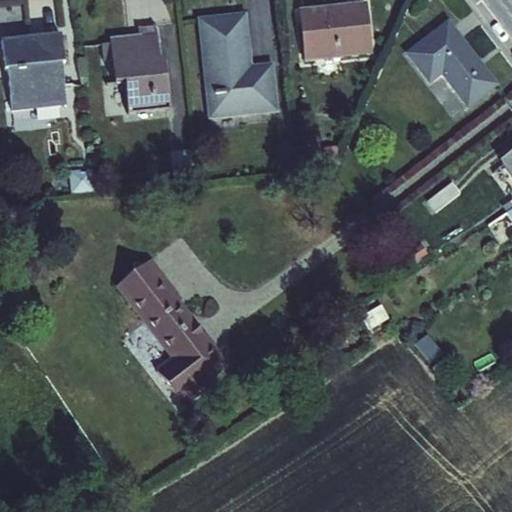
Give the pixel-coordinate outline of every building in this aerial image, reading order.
[(298,10),(303,61),(372,54),(366,2),(298,10)] [(198,18),(208,119),(277,111),(272,64),(251,66),(245,13),(198,18)] [(407,54),(429,82),(441,73),(467,107),(496,84),(447,22),(407,54)] [(124,83),(127,110),(169,105),(164,60),(159,61),(156,34),(155,34),(154,27),(138,28),(139,36),(109,39),(110,43),(111,61),(113,84),(124,83)] [(6,71),(11,111),(65,104),(60,65),(63,65),(60,35),(1,41),(4,71),(6,71)] [(111,61),(110,43),(101,44),(103,62),(111,61)] [(274,146),(277,173),(297,170),(294,144),(274,146)] [(324,148),(326,166),(339,165),(337,146),(324,148)] [(170,152),(174,183),(195,180),(192,149),(170,152)] [(511,152),(500,162),(511,177),(511,152)] [(68,173),(70,195),(94,192),(92,171),(68,173)] [(426,203),(434,213),(459,193),(451,183),(426,203)] [(486,225),(497,245),(511,236),(511,233),(502,216),(486,225)] [(184,402),(187,406),(213,386),(209,381),(229,366),(180,302),(182,300),(151,259),(114,287),(170,359),(155,370),(181,404),(184,402)] [(358,316),(366,331),(389,320),(381,304),(358,316)] [(429,364),(442,354),(428,334),(414,344),(429,364)]
